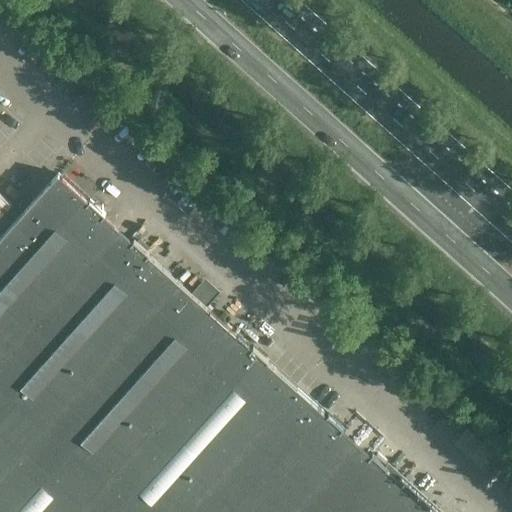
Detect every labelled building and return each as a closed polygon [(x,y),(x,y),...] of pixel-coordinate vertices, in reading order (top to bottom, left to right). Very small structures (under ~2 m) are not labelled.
[(18,216),(0,236),(0,356),(119,224),(89,198),(88,199),(58,172),(18,216)] [(0,216),(11,204),(0,194),(0,216)] [(119,224),(0,356),(0,363),(56,414),(177,279),(148,253),(149,252),(119,224)] [(177,279),(56,414),(115,467),(238,331),(208,305),(207,306),(177,279)] [(238,331),(115,467),(165,511),(182,511),(296,386),(267,360),(268,359),(238,331)] [(0,475),(56,414),(0,363),(0,475)] [(296,386),(182,511),(290,511),(357,438),(328,412),(326,413),(296,386)] [(75,511),(115,467),(56,414),(0,475),(0,511),(75,511)] [(357,438),(290,511),(397,511),(415,493),(386,467),(387,465),(357,438)] [(165,511),(115,467),(75,511),(165,511)] [(436,511),(415,493),(397,511),(436,511)]
